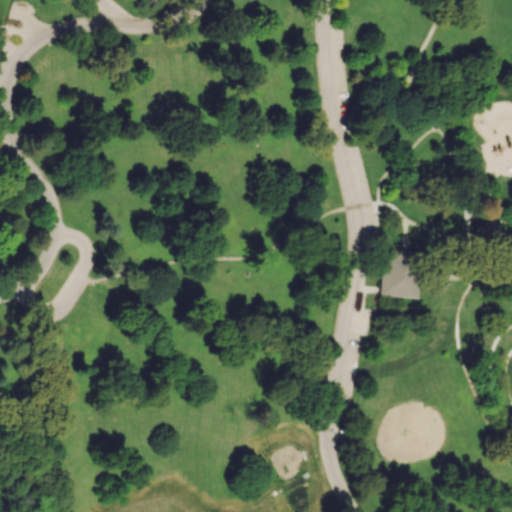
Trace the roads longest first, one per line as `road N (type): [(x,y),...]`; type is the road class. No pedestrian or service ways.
road 1 (residential): [(323,0),(328,93),(356,239),(324,438),(350,511)]
road 2 (residential): [(102,24),(44,35),(8,75),(9,134),(45,191),(55,234),(33,278),(0,295)]
